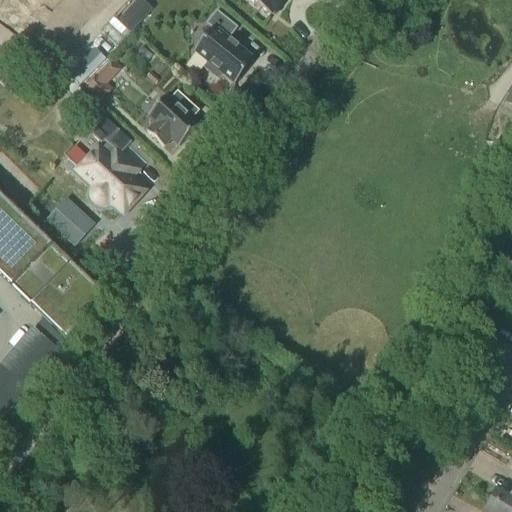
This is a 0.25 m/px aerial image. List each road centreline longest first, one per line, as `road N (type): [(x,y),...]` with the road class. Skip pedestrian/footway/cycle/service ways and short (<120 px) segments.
road 1 (unclassified): [(0,496),(351,0)]
road 2 (track): [(354,511),(511,246)]
road 3 (residential): [(428,511),(511,370)]
